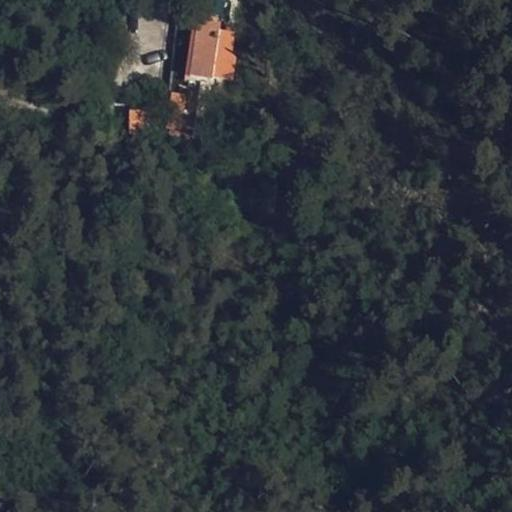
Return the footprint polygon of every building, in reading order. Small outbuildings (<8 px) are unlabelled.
[(227,15),(209,12),(205,48),(227,15)] [(230,15),(227,15),(205,48),(201,68),(219,71),(219,68),(242,72),(246,44),(242,43),(245,25),(229,22),(230,15)] [(197,88),(184,86),(182,93),(181,118),(195,121),(197,88)] [(181,130),(194,131),(195,121),(181,118),(181,130)] [(206,138),(207,125),(196,124),(195,137),(206,138)]
